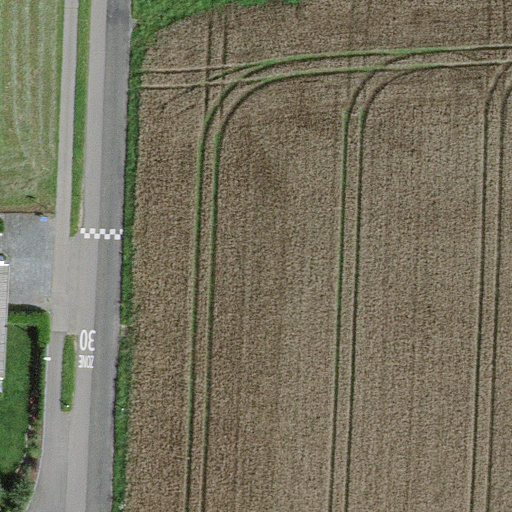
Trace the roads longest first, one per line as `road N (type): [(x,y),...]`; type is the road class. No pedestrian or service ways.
road 1 (residential): [(89,511),(101,242)]
road 2 (residential): [(112,0),(101,242)]
